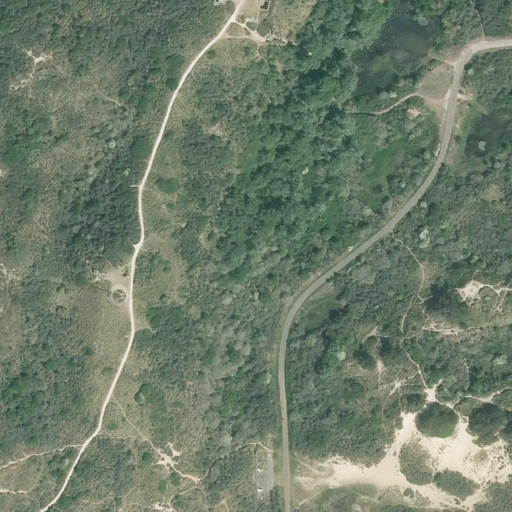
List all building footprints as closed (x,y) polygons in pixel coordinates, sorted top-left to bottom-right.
[(207,0),(212,5),(224,8),(225,6),(226,6),(224,17),(233,18),(249,22),(257,23),(260,10),(265,11),(269,11),(271,3),(271,1),(267,1),(264,0),(213,0),(213,1),(211,0),(207,0)] [(265,11),(272,26),(275,25),(269,11),(265,11)] [(305,81),(296,79),(286,112),(295,115),(305,81)] [(421,118),(426,101),(411,96),(406,113),(421,118)] [(175,137),(177,137),(178,137),(180,136),(181,135),(182,134),(182,133),(183,132),(183,131),(183,130),(183,129),(183,128),(182,126),(181,125),(180,124),(178,123),(175,123),(174,124),(173,124),(172,125),(171,126),(171,127),(170,129),(170,131),(170,132),(171,133),(171,134),(172,135),(173,136),(174,136),(175,137)] [(278,142),(268,139),(258,173),(267,175),(278,142)] [(189,221),(185,224),(179,217),(176,217),(173,219),(172,217),(170,219),(171,221),(168,223),(168,226),(177,238),(181,238),(190,231),(193,233),(199,234),(205,230),(206,223),(201,217),(194,216),(189,221)] [(126,240),(125,245),(117,243),(113,245),(113,248),(111,247),(110,250),(112,251),(111,255),(113,257),(127,261),(131,259),(133,247),(137,248),(143,245),(144,238),(141,232),(134,230),(128,233),(126,240)] [(86,255),(84,261),(86,264),(91,265),(92,262),(126,270),(127,265),(93,257),(94,255),(88,254),(86,255)] [(104,285),(113,287),(112,292),(110,299),(113,305),(121,306),(126,302),(128,295),(124,290),(121,289),(124,277),(122,274),(107,271),(104,272),(103,276),(101,276),(101,279),(103,279),(102,282),(104,285)] [(145,335),(153,331),(155,336),(157,343),(163,346),(170,344),(173,337),(171,330),(165,328),(161,329),(157,317),(154,316),(140,321),(138,324),(139,327),(138,328),(138,331),(141,330),(142,333),(145,335)] [(256,451),(227,451),(227,496),(255,496),(269,511),(270,511),(271,511),(257,496),(257,452),(269,437),(268,437),(256,451)] [(86,502),(110,511),(112,511),(129,470),(102,460),(86,502)]
